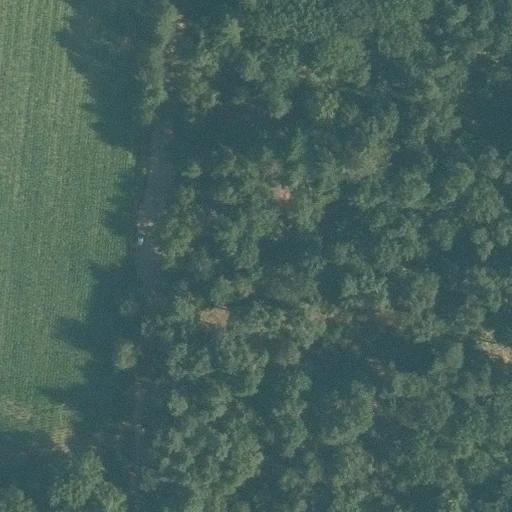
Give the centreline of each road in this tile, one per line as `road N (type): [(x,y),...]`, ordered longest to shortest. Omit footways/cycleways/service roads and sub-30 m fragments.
road 1 (track): [(179,0),(133,460)]
road 2 (unknown): [(133,460),(511,505)]
road 3 (track): [(133,460),(0,480)]
